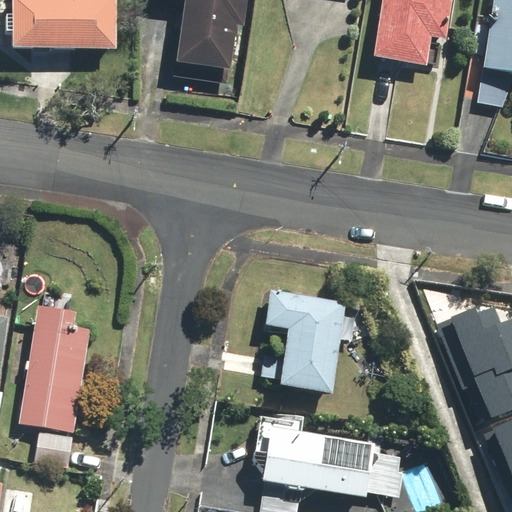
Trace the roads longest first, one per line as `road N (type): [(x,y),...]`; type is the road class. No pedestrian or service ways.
road 1 (residential): [(200,181),(148,511)]
road 2 (residential): [(200,181),(511,230)]
road 3 (residential): [(0,150),(200,181)]
